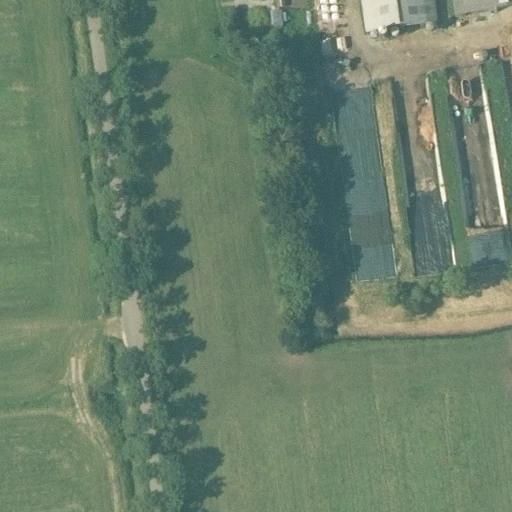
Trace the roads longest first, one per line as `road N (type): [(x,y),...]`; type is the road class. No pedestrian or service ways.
road 1 (unclassified): [(152,511),(85,0)]
road 2 (track): [(372,254),(335,0)]
